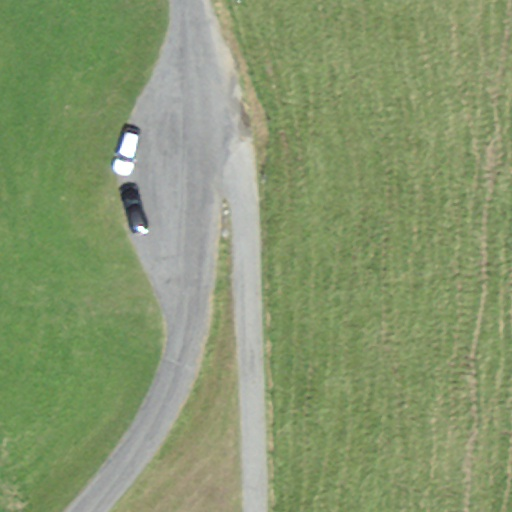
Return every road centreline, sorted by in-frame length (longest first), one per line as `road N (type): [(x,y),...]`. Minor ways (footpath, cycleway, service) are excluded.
road 1 (unclassified): [(99,511),(205,346),(216,74),(199,0)]
road 2 (track): [(216,74),(255,134),(269,511)]
